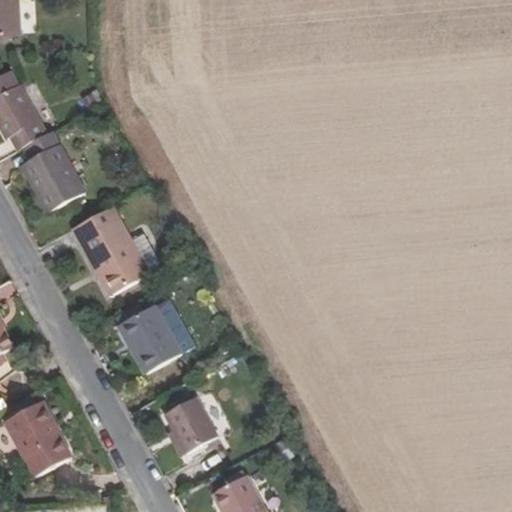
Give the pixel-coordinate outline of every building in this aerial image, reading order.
[(0,0),(0,38),(22,37),(19,0),(0,0)] [(25,31),(38,30),(36,7),(24,8),(25,31)] [(12,74),(0,80),(0,99),(20,88),(12,74)] [(0,128),(8,143),(12,141),(19,153),(27,149),(48,137),(21,88),(20,88),(0,99),(0,128)] [(27,149),(34,162),(23,169),(49,216),(87,195),(53,134),(48,137),(27,149)] [(97,273),(102,270),(117,296),(152,276),(150,273),(161,267),(145,236),(133,243),(115,209),(74,231),(97,273)] [(102,270),(97,273),(112,299),(117,296),(102,270)] [(184,357),(157,308),(120,329),(129,347),(133,345),(150,376),(184,357)] [(4,356),(14,350),(0,324),(0,366),(8,363),(4,356)] [(133,345),(129,347),(146,377),(150,376),(133,345)] [(193,396),(185,401),(188,405),(195,402),(193,396)] [(188,457),(218,440),(198,400),(195,402),(188,405),(169,416),(166,417),(175,433),(188,457)] [(188,405),(185,401),(166,411),(169,416),(188,405)] [(37,480),(73,460),(59,434),(58,435),(52,423),(54,422),(45,405),(7,425),(37,480)] [(175,433),(169,436),(182,460),(188,457),(175,433)] [(222,511),(266,511),(248,478),(214,497),(222,511)]
